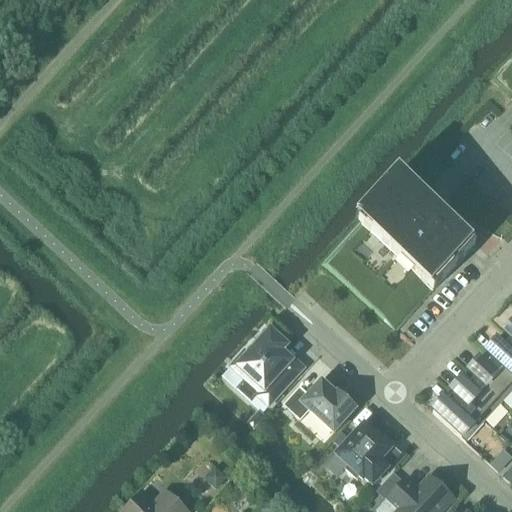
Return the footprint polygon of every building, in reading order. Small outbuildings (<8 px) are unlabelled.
[(360,228),(432,293),(474,247),(428,205),(402,181),(360,228)] [(229,368),(244,382),(247,378),(262,391),(256,398),(267,408),(299,373),(289,364),(290,363),(280,354),(285,348),(269,333),(247,356),(243,353),(229,368)] [(511,343),(504,336),(486,355),(511,379),(511,343)] [(511,392),(511,379),(486,355),(468,375),(501,405),(511,392)] [(468,375),(450,394),(483,424),(501,405),(468,375)] [(320,383),(308,397),(299,389),(282,407),(299,423),(308,413),(332,435),(354,411),(336,395),(334,396),(320,383)] [(432,415),(464,445),(483,424),(450,394),(432,415)] [(247,425),(253,430),(263,419),(257,413),(247,425)] [(335,457),(347,468),(344,471),(355,481),(358,478),(362,481),(363,479),(371,487),(385,471),(388,474),(404,457),(392,446),(388,450),(363,427),(335,457)] [(502,454),(490,467),(490,468),(497,474),(510,460),(502,454)] [(511,468),(503,479),(510,486),(511,483),(511,468)] [(442,511),(452,501),(428,479),(415,493),(411,493),(402,486),(406,482),(405,481),(376,511),(442,511)] [(384,491),(377,498),(382,502),(389,496),(384,491)] [(182,511),(164,495),(154,506),(142,495),(126,511),(182,511)]
